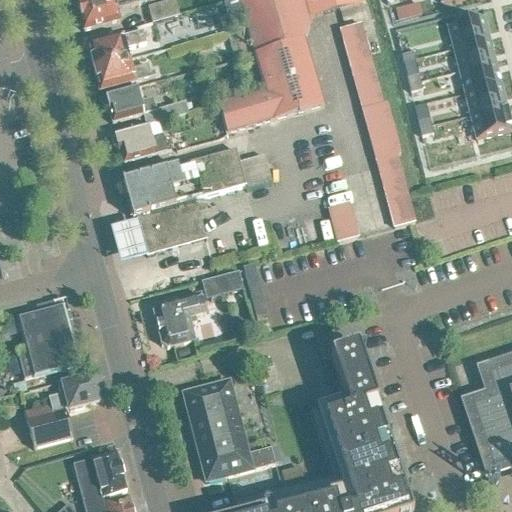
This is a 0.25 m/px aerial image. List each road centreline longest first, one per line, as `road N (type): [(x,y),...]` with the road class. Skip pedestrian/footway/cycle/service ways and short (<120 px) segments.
road 1 (residential): [(72,192),(337,118)]
road 2 (secondary): [(157,511),(95,273)]
road 3 (secondary): [(72,192),(21,0)]
